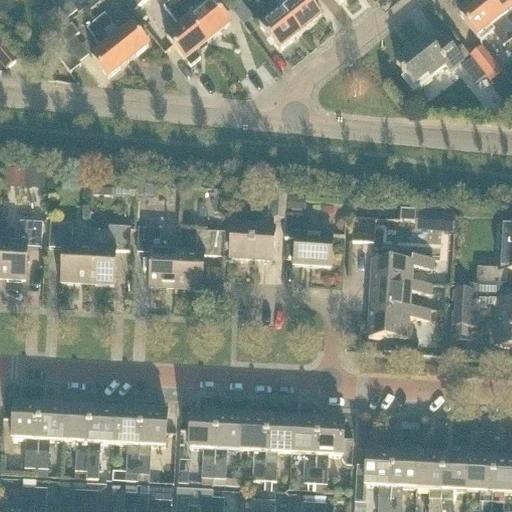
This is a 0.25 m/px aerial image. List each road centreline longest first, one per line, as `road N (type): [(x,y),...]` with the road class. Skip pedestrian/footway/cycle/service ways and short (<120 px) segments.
road 1 (residential): [(511,396),(0,369)]
road 2 (tertiary): [(293,126),(0,98)]
road 3 (tertiary): [(511,146),(293,126)]
road 4 (residential): [(293,126),(306,80),(408,0)]
